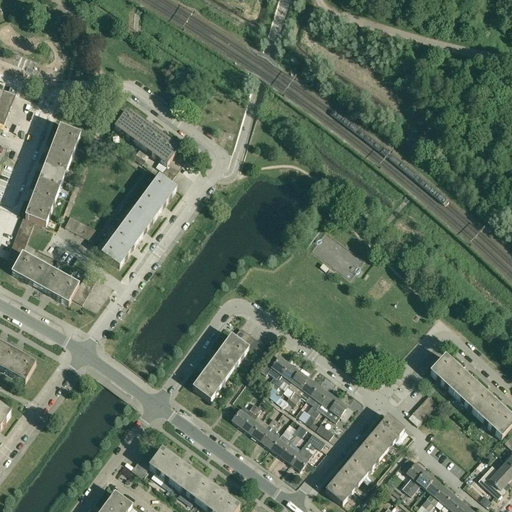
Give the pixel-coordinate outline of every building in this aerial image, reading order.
[(15,97),(4,93),(2,99),(13,103),(15,97)] [(0,104),(10,109),(13,103),(2,99),(0,103),(0,104)] [(0,110),(8,114),(10,109),(0,104),(0,110)] [(0,117),(6,120),(8,114),(0,110),(0,117)] [(127,114),(114,131),(140,150),(153,133),(127,114)] [(60,131),(50,156),(48,161),(69,169),(80,139),(60,131)] [(179,152),(157,136),(153,133),(140,150),(166,170),(170,165),(173,160),(177,155),(179,152)] [(187,162),(177,155),(173,160),(183,167),(187,162)] [(180,172),(183,167),(173,160),(170,165),(180,172)] [(48,161),(44,174),(39,184),(37,191),(57,199),(63,184),(69,169),(48,161)] [(176,177),(180,172),(170,165),(166,170),(176,177)] [(166,170),(163,175),(172,182),(176,177),(166,170)] [(163,175),(159,180),(169,186),(172,182),(163,175)] [(157,218),(160,215),(177,192),(169,186),(159,180),(159,179),(155,184),(140,205),(157,218)] [(37,191),(25,221),(34,225),(46,229),(57,199),(37,191)] [(138,244),(142,240),(157,218),(140,205),(120,231),(138,244)] [(65,230),(70,233),(75,222),(70,219),(65,230)] [(25,221),(23,221),(21,226),(32,231),(34,225),(25,221)] [(70,233),(75,235),(81,225),(75,222),(70,233)] [(75,235),(81,238),(86,227),(81,225),(75,235)] [(21,226),(19,232),(30,236),(32,231),(21,226)] [(81,238),(86,241),(92,230),(86,227),(81,238)] [(86,241),(92,243),(97,233),(92,230),(86,241)] [(119,270),(131,255),(138,244),(120,231),(101,257),(119,270)] [(19,232),(16,238),(28,242),(30,236),(19,232)] [(26,247),(27,244),(28,242),(16,238),(14,243),(26,247)] [(14,243),(12,249),(23,253),(26,247),(14,243)] [(12,249),(10,254),(21,259),(22,257),(23,253),(12,249)] [(8,260),(18,264),(21,259),(10,254),(8,260)] [(11,276),(35,289),(40,292),(51,272),(22,257),(21,259),(18,264),(11,276)] [(74,296),(77,291),(79,288),(51,272),(40,292),(68,308),(72,302),(74,296)] [(86,275),(86,276),(83,281),(94,286),(97,281),(86,275)] [(83,281),(80,286),(91,292),(94,286),(83,281)] [(80,286),(79,288),(77,291),(88,297),(91,292),(80,286)] [(85,302),(88,297),(77,291),(74,296),(85,302)] [(72,302),(82,307),(85,302),(74,296),(72,302)] [(240,330),(233,340),(238,344),(245,334),(240,330)] [(250,338),(245,334),(238,344),(243,347),(250,338)] [(231,338),(212,365),(230,378),(249,352),(248,351),(243,347),(238,344),(233,340),(231,338)] [(255,341),(250,338),(243,347),(248,351),(255,341)] [(249,352),(252,355),(260,345),(255,341),(248,351),(249,352)] [(208,354),(214,345),(210,342),(204,351),(208,354)] [(257,359),(265,349),(260,345),(252,355),(257,359)] [(36,366),(12,353),(7,350),(0,363),(0,371),(25,386),(36,366)] [(266,378),(268,375),(273,380),(268,386),(263,393),(267,396),(272,389),(277,382),(288,367),(279,360),(273,367),(268,363),(261,374),(266,378)] [(429,377),(453,399),(468,382),(444,360),(429,377)] [(210,405),(211,404),(230,378),(212,365),(192,391),(210,405)] [(277,382),(272,389),(276,392),(279,389),(282,391),(285,393),(298,374),(288,367),(277,382)] [(288,406),(284,411),(286,412),(289,407),(308,381),(298,374),(285,393),(283,395),(288,400),(287,401),(288,401),(285,404),(288,406)] [(296,407),(301,400),(306,404),(318,388),(308,381),(289,407),(293,410),(295,406),(296,407)] [(492,404),(482,395),(468,382),(453,399),(477,421),(492,404)] [(306,404),(312,408),(307,415),(308,415),(302,423),(306,426),(327,395),(318,388),(306,404)] [(320,414),(326,418),(337,403),(327,395),(306,426),(309,428),(315,421),(320,414)] [(437,407),(428,398),(424,403),(433,411),(437,407)] [(232,424),(242,431),(249,420),(252,416),(261,403),(258,401),(249,413),(243,409),(232,424)] [(242,431),(251,438),(259,428),(253,424),(264,409),(261,406),(263,404),(261,403),(252,416),(249,420),(242,431)] [(336,426),(339,420),(347,410),(337,403),(326,418),(336,426)] [(429,415),(433,411),(424,403),(420,407),(429,415)] [(501,443),(511,430),(511,422),(492,404),(477,421),(501,443)] [(420,407),(416,412),(425,420),(429,415),(420,407)] [(0,408),(0,432),(11,417),(0,408)] [(421,424),(425,420),(416,412),(412,416),(421,424)] [(408,421),(417,429),(421,424),(412,416),(408,421)] [(387,419),(366,444),(384,459),(405,434),(387,419)] [(261,445),(271,452),(278,442),(273,438),(276,434),(281,427),(280,426),(283,423),(279,420),(277,423),(261,445)] [(251,438),(261,445),(277,423),(273,421),(265,432),(259,428),(251,438)] [(321,427),(316,434),(329,443),(334,437),(321,427)] [(288,449),(291,445),(296,438),(298,436),(294,433),(287,441),(282,437),(278,442),(271,452),(280,459),(288,449)] [(325,446),(312,437),(307,443),(320,453),(325,446)] [(300,441),(296,438),(291,445),(295,448),(300,441)] [(366,444),(357,455),(345,469),(363,484),(384,459),(366,444)] [(159,455),(150,448),(146,453),(156,461),(159,455)] [(290,467),(298,456),(288,449),(280,459),(290,467)] [(298,456),(290,467),(300,474),(312,457),(302,450),(298,456)] [(146,453),(142,459),(152,465),(156,461),(146,453)] [(148,471),(174,490),(187,472),(162,453),(159,455),(156,461),(152,465),(148,471)] [(142,459),(138,464),(148,471),(152,465),(142,459)] [(138,464),(135,469),(145,476),(148,471),(138,464)] [(511,469),(506,464),(497,474),(509,484),(511,480),(511,469)] [(406,476),(411,480),(407,485),(408,486),(402,492),(406,496),(424,474),(415,466),(406,476)] [(141,481),(145,476),(135,469),(131,473),(141,481)] [(345,469),(337,479),(325,494),(342,509),(363,484),(345,469)] [(214,491),(187,472),(174,490),(200,509),(214,491)] [(420,488),(425,492),(434,482),(424,474),(406,496),(411,499),(420,488)] [(506,492),(503,490),(509,484),(497,474),(489,483),(494,488),(490,493),(498,501),(503,496),(506,492)] [(425,492),(431,496),(421,508),(425,511),(443,489),(434,482),(425,492)] [(452,497),(443,489),(425,511),(426,511),(430,511),(434,507),(435,508),(439,503),(444,507),(452,497)] [(238,511),(240,511),(214,491),(200,509),(203,511),(238,511)] [(114,496),(103,511),(102,511),(130,511),(133,509),(114,496)] [(444,507),(449,511),(455,511),(461,505),(452,497),(444,507)]
